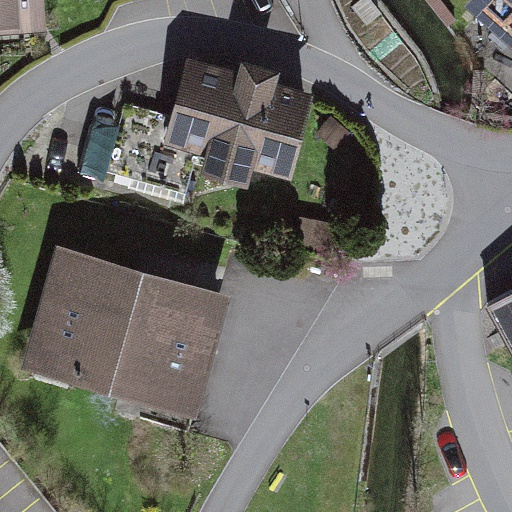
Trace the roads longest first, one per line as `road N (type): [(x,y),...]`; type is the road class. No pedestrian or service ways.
road 1 (residential): [(0,127),(73,67),(166,38),(208,37),(290,54),(411,124)]
road 2 (residential): [(504,202),(286,409),(228,511)]
road 3 (residential): [(504,202),(411,124)]
